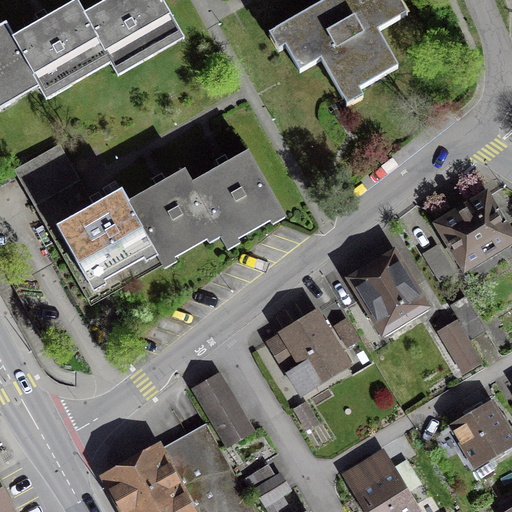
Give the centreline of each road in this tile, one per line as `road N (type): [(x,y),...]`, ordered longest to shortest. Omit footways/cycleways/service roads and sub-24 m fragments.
road 1 (residential): [(469,140),(221,330)]
road 2 (residential): [(221,330),(334,511)]
road 3 (residential): [(221,330),(47,449)]
road 4 (residential): [(479,0),(502,75),(486,121),(469,140)]
